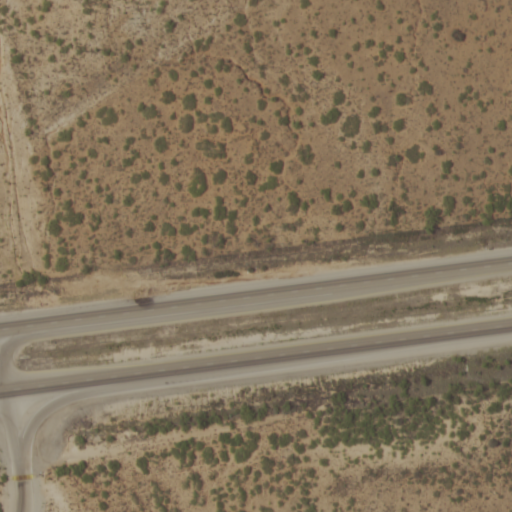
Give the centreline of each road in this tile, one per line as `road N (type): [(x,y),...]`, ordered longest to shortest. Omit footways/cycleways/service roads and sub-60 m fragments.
road 1 (trunk): [(511,261),(0,328)]
road 2 (trunk): [(0,389),(511,322)]
road 3 (residential): [(15,511),(18,475),(0,349)]
